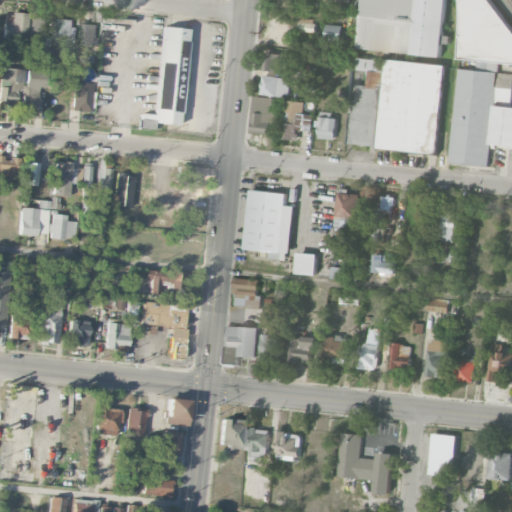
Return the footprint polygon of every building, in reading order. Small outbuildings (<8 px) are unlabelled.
[(362,0),(358,48),(441,56),(446,0),(362,0)] [(461,0),(490,0),(511,29),(511,63),(459,58),(461,26),(461,0)] [(352,3),(328,2),(327,11),(351,12),(352,3)] [(5,12),(3,37),(26,39),(29,14),(5,12)] [(52,42),(53,16),(31,16),(30,41),(52,42)] [(54,40),(75,41),(76,19),(55,18),(54,40)] [(300,21),(299,31),(316,32),(316,21),(300,21)] [(80,22),(79,45),(95,46),(96,23),(80,22)] [(325,36),(342,36),(342,24),(325,24),(325,36)] [(163,27),(187,29),(178,125),(153,122),(163,27)] [(39,58),(49,58),(49,48),(39,48),(39,58)] [(285,53),(265,51),(263,69),(283,71),(285,53)] [(446,64),(386,58),(385,71),(369,69),(368,85),(355,84),(349,145),(438,153),(446,64)] [(0,104),(20,106),(20,107),(37,108),(38,87),(45,88),(46,71),(25,69),(0,67),(0,104)] [(286,77),(263,74),(261,94),(284,96),(286,77)] [(74,82),(92,84),(91,112),(72,110),(74,82)] [(255,95),(251,131),(271,134),(275,98),(255,95)] [(283,138),(303,138),(304,100),(284,100),(283,138)] [(335,139),(337,113),(319,111),(317,137),(335,139)] [(23,184),(36,186),(40,160),(27,158),(23,184)] [(53,196),(68,197),(69,183),(79,184),(79,168),(71,167),(72,162),(55,161),(53,196)] [(90,166),(82,166),(82,185),(90,185),(90,166)] [(194,179),(195,167),(179,166),(179,178),(194,179)] [(97,168),(96,182),(100,182),(99,201),(109,201),(110,169),(97,168)] [(252,189),(246,248),(281,252),(288,193),(252,189)] [(332,258),(343,260),(348,217),(358,218),(361,194),(340,192),(332,258)] [(373,219),(389,221),(393,196),(376,194),(373,219)] [(47,209),(19,208),(19,234),(47,235),(47,209)] [(462,229),(462,214),(439,213),(438,241),(454,242),(455,228),(462,229)] [(66,215),(51,214),(50,237),(74,239),(75,221),(65,221),(66,215)] [(95,236),(103,236),(103,219),(95,219),(95,236)] [(455,260),(456,250),(447,249),(446,259),(455,260)] [(318,253),(298,251),(296,272),(316,274),(318,253)] [(372,272),(395,273),(396,256),(373,255),(372,272)] [(342,267),(331,267),(331,278),(342,278),(342,267)] [(183,272),(145,270),(144,279),(150,279),(149,294),(158,294),(159,282),(171,282),(170,289),(182,290),(183,272)] [(0,325),(5,325),(9,272),(0,271),(0,325)] [(261,308),(263,296),(257,295),(259,280),(234,276),(231,294),(236,295),(235,305),(261,308)] [(341,303),(360,304),(360,290),(341,290),(341,303)] [(42,309),(38,342),(57,344),(62,294),(53,293),(52,310),(42,309)] [(143,297),(139,323),(180,327),(183,325),(186,300),(143,297)] [(426,311),(448,312),(448,299),(427,298),(426,311)] [(29,320),(8,319),(7,336),(28,337),(29,320)] [(68,345),(87,346),(88,321),(69,320),(68,345)] [(129,324),(106,322),(105,345),(128,346),(129,324)] [(422,333),(422,323),(414,322),(413,332),(422,333)] [(226,325),(258,327),(257,357),(240,356),(239,367),(223,365),(226,325)] [(171,327),(168,352),(171,353),(170,359),(180,359),(183,357),(185,328),(171,327)] [(379,343),(380,337),(372,336),(373,328),(370,328),(369,334),(364,333),(363,342),(379,343)] [(346,362),(346,335),(324,335),(324,362),(346,362)] [(284,336),(261,336),(261,356),(284,356),(284,336)] [(311,361),(312,348),(319,349),(319,337),(291,336),(290,360),(311,361)] [(449,377),(451,340),(429,339),(427,377),(449,377)] [(378,368),(378,342),(360,342),(360,368),(378,368)] [(412,344),(391,343),(390,368),(411,369),(412,344)] [(488,380),(510,382),(511,362),(511,345),(492,343),(488,380)] [(473,382),(477,359),(458,356),(453,379),(473,382)] [(167,398),(187,400),(184,426),(161,423),(162,416),(165,416),(167,398)] [(119,408),(97,406),(94,433),(116,435),(119,408)] [(145,435),(145,409),(126,409),(126,434),(145,435)] [(219,447),(241,448),(242,419),(220,419),(219,447)] [(269,455),(270,429),(248,428),(247,453),(269,455)] [(179,431),(162,430),(162,452),(179,453),(179,431)] [(275,457),(301,458),(302,433),(277,431),(275,457)] [(363,434),(342,432),(337,475),(376,479),(375,492),(390,494),(394,453),(379,452),(378,458),(361,456),(363,434)] [(465,447),(464,475),(473,475),(473,469),(482,469),(482,447),(465,447)] [(511,480),(511,459),(511,453),(489,452),(488,479),(511,480)] [(170,479),(143,478),(142,495),(169,496),(170,479)] [(484,488),(471,487),(469,511),(460,510),(459,511),(446,511),(447,509),(427,507),(426,511),(475,511),(476,511),(483,511),(484,488)] [(62,511),(65,499),(50,496),(47,511),(62,511)] [(72,511),(86,511),(87,511),(98,511),(99,500),(73,499),(72,511)]
